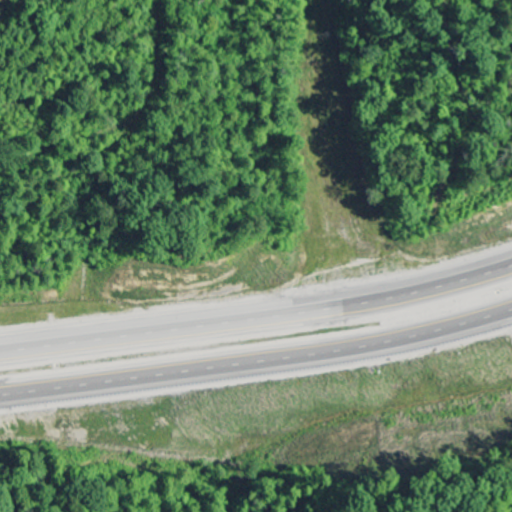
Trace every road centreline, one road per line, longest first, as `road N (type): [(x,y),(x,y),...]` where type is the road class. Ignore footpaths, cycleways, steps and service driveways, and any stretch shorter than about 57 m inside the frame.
road 1 (motorway): [(511,270),(323,318),(0,357)]
road 2 (motorway): [(0,402),(294,370),(511,320)]
